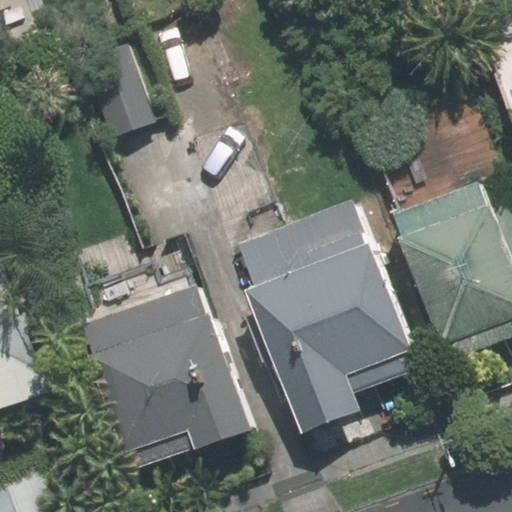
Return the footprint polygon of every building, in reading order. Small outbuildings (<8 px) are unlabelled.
[(145,41),(91,60),(121,145),(175,126),(145,41)] [(462,366),(511,348),(511,199),(508,188),(409,225),(418,249),(414,250),(450,351),(456,350),(462,366)] [(374,262),(355,208),(238,250),(307,441),(365,420),(358,402),(423,378),(417,361),(422,360),(385,258),(374,262)] [(0,254),(0,414),(57,394),(5,253),(0,254)] [(216,328),(205,295),(91,336),(103,369),(97,370),(134,474),(203,450),(205,457),(262,437),(222,326),(216,328)] [(62,511),(45,464),(0,479),(0,511),(62,511)]
